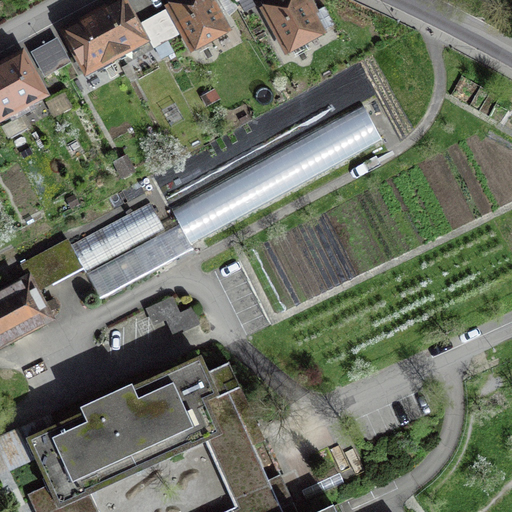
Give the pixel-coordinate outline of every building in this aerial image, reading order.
[(122,0),(108,8),(94,15),(115,55),(144,40),(122,0)] [(181,0),(170,6),(193,49),(226,30),(209,0),(181,0)] [(281,0),(265,9),(288,51),(321,33),(311,14),(315,11),(309,0),(281,0)] [(178,33),(166,11),(161,14),(150,20),(143,24),(154,46),(178,33)] [(79,23),(65,31),(87,71),(115,55),(94,15),(79,23)] [(38,52),(34,54),(45,74),(68,61),(57,41),(51,44),(47,47),(38,52)] [(43,94),(22,54),(10,61),(0,66),(0,69),(23,113),(34,107),(31,101),(43,94)] [(23,113),(0,69),(0,117),(8,113),(12,119),(23,113)] [(171,210),(190,244),(384,141),(366,107),(171,210)] [(152,203),(72,242),(85,270),(165,231),(152,203)] [(34,280),(0,298),(0,346),(54,317),(34,280)] [(174,297),(146,307),(153,325),(165,321),(171,336),(200,325),(193,305),(179,310),(174,297)] [(204,372),(193,350),(109,389),(24,429),(53,490),(31,500),(36,511),(341,511),(338,505),(323,511),(282,511),(245,432),(259,425),(229,360),(204,372)]
